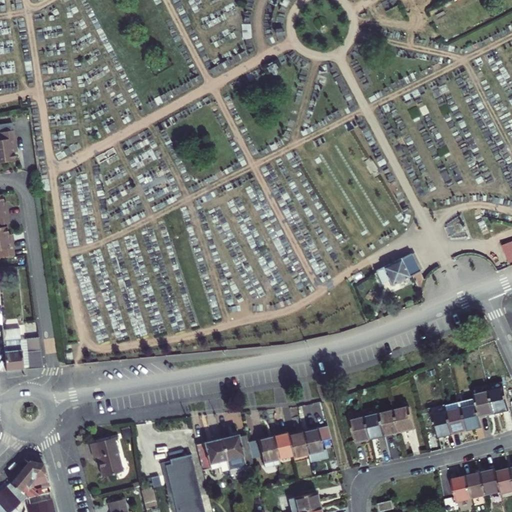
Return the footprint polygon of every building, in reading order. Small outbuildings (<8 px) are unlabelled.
[(0,124),(0,132),(12,130),(11,123),(0,124)] [(0,162),(13,161),(12,152),(12,148),(15,148),(12,130),(0,132),(0,162)] [(470,243),(474,240),(465,215),(462,214),(463,217),(449,225),(449,227),(449,229),(447,229),(450,240),(453,239),(453,240),(455,242),(470,241),(470,243)] [(0,257),(13,255),(10,238),(7,238),(6,234),(5,226),(0,226),(0,257)] [(511,242),(503,246),(510,263),(511,262),(511,242)] [(412,275),(420,271),(412,253),(401,258),(410,276),(412,275)] [(401,258),(376,270),(381,281),(388,278),(391,284),(410,276),(401,258)] [(424,280),(420,271),(412,275),(422,295),(421,290),(422,286),(424,283),(424,280)] [(384,288),(391,284),(388,278),(381,281),(384,288)] [(2,331),(6,371),(23,370),(20,340),(19,329),(2,331)] [(25,339),(20,340),(23,370),(28,369),(27,352),(25,339)] [(40,351),(27,352),(28,369),(42,368),(40,351)] [(502,380),(488,384),(490,391),(504,388),(502,380)] [(504,388),(490,391),(494,413),(509,409),(504,388)] [(475,397),(479,416),(494,413),(490,391),(475,394),(475,397)] [(482,426),(479,416),(475,397),(461,400),(467,430),(482,426)] [(467,430),(461,400),(446,404),(448,410),(453,433),(467,430)] [(448,410),(446,404),(429,408),(431,414),(433,414),(448,410)] [(365,410),(366,417),(381,413),(379,406),(365,410)] [(396,410),(401,432),(416,429),(410,407),(396,410)] [(396,410),(381,413),(386,436),(401,432),(396,410)] [(448,410),(433,414),(438,436),(453,433),(448,410)] [(366,417),(371,439),(386,436),(381,413),(366,417)] [(357,443),(371,439),(366,417),(351,420),(357,443)] [(320,427),(304,431),(309,453),(310,459),(311,462),(330,457),(328,448),(325,449),(323,441),(333,438),(330,425),(320,427)] [(304,431),(290,434),(294,453),(295,457),(309,453),(304,431)] [(275,435),(280,457),(294,453),(290,434),(290,432),(275,435)] [(263,454),(265,460),(280,457),(275,435),(260,439),(249,441),(252,453),(253,457),(263,454)] [(223,439),(228,461),(245,457),(245,455),(252,453),(249,441),(248,436),(240,437),(240,436),(223,439)] [(115,437),(91,443),(94,457),(98,457),(102,476),(123,471),(115,437)] [(199,448),(203,466),(228,461),(223,439),(206,443),(207,447),(199,448)] [(295,457),(296,462),(310,459),(309,453),(295,457)] [(167,461),(178,511),(205,511),(193,459),(194,459),(193,454),(172,459),(172,461),(167,461)] [(280,457),(265,460),(266,466),(281,462),(280,457)] [(24,466),(10,483),(20,491),(26,484),(28,486),(35,478),(35,475),(45,473),(43,463),(28,460),(24,466)] [(178,511),(167,461),(163,463),(174,511),(178,511)] [(481,473),(487,495),(501,491),(497,472),(496,469),(481,473)] [(511,472),(511,469),(497,472),(501,491),(502,494),(511,491),(511,472)] [(481,473),(467,476),(472,498),(487,495),(481,473)] [(472,498),(467,476),(453,480),(458,502),(472,498)] [(46,477),(39,479),(43,493),(50,492),(46,477)] [(0,511),(10,511),(28,497),(26,496),(20,491),(10,483),(0,492),(0,511)] [(283,511),(307,511),(322,509),(319,493),(292,499),(291,495),(280,497),(283,511)] [(27,504),(29,511),(54,511),(51,499),(27,504)] [(126,511),(123,499),(108,503),(109,511),(126,511)] [(378,503),(380,511),(394,508),(393,500),(378,503)]
